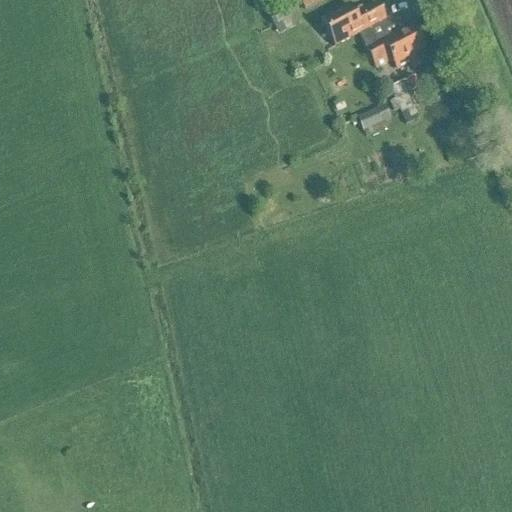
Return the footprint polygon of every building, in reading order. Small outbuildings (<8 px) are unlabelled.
[(300,0),(305,10),(327,0),(300,0)] [(271,13),(279,34),(297,28),(289,7),(271,13)] [(333,49),(386,22),(379,8),(364,15),(361,10),(352,15),(349,9),(319,24),(333,49)] [(411,60),(425,53),(414,31),(406,36),(403,31),(365,50),(375,71),(392,62),(397,72),(413,64),(411,60)] [(415,80),(406,84),(411,95),(420,91),(415,80)] [(390,123),(384,109),(356,121),(365,140),(387,130),(385,125),(390,123)]
